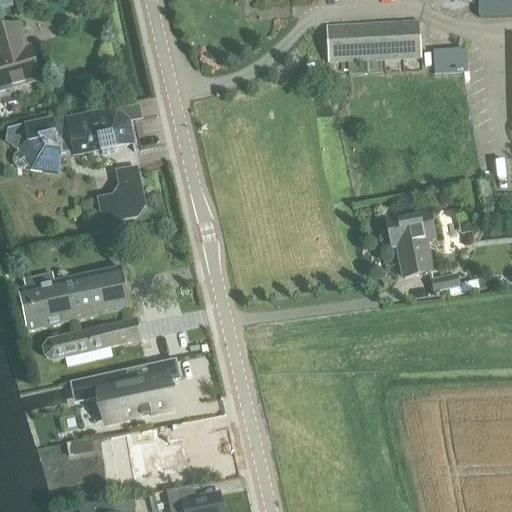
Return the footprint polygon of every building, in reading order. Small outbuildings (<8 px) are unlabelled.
[(12,0),(0,0),(0,10),(14,8),(12,0)] [(511,18),(511,0),(481,0),(482,19),(511,18)] [(329,64),(420,59),(418,23),(328,28),(329,64)] [(0,92),(40,82),(30,48),(27,49),(20,25),(0,30),(0,92)] [(435,76),(462,74),(460,51),(433,53),(435,76)] [(115,111),(90,116),(96,149),(97,155),(113,152),(112,146),(132,142),(129,125),(127,119),(126,120),(115,111)] [(9,130),(7,139),(17,147),(20,151),(14,155),(12,162),(16,168),(23,169),(29,165),(32,169),(58,174),(60,158),(60,153),(74,151),(74,153),(96,149),(90,116),(86,117),(86,116),(68,119),(9,130)] [(120,188),(114,199),(99,201),(104,225),(138,219),(145,207),(138,170),(118,174),(120,188)] [(401,264),(404,280),(432,274),(428,258),(424,242),(435,240),(429,214),(386,223),(389,238),(396,237),(401,264)] [(27,334),(130,311),(121,270),(54,285),(52,275),(23,282),(25,291),(18,293),(27,334)] [(434,294),(459,289),(457,277),(432,282),(434,294)] [(61,340),(62,340),(47,343),(43,350),(45,359),(51,363),(65,360),(67,368),(114,357),(112,349),(116,348),(138,343),(139,343),(141,342),(137,322),(61,340)] [(177,361),(70,384),(70,386),(89,382),(93,402),(102,400),(107,424),(140,417),(141,418),(142,418),(141,417),(150,415),(150,416),(151,416),(151,414),(169,410),(163,380),(159,381),(156,367),(177,363),(177,361)] [(153,430),(124,436),(132,482),(189,472),(183,437),(167,440),(166,435),(155,437),(153,430)] [(79,445),(70,446),(72,459),(81,457),(79,445)] [(193,489),(167,494),(169,505),(170,511),(223,511),(219,494),(195,499),(193,489)] [(79,511),(120,511),(119,502),(99,506),(79,511)]
